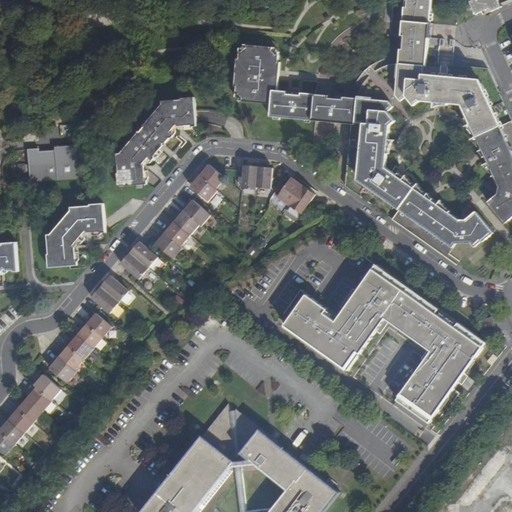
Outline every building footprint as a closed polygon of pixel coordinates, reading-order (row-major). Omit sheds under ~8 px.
[(408,0),(408,8),(405,7),(404,22),(403,33),(403,35),(403,36),(405,36),(404,49),(401,49),(400,64),(397,95),(401,101),(407,96),(415,106),(421,101),(435,102),(449,103),(462,105),(477,137),(501,126),(495,113),(493,114),(490,108),(492,107),(480,80),(451,77),(447,77),(441,76),(437,76),(423,74),(424,66),(426,66),(427,63),(429,37),(430,32),(430,24),(432,0),(408,0)] [(472,0),(472,1),(478,13),(478,14),(490,9),(500,4),(497,0),(472,0)] [(260,103),(272,104),(273,90),(278,90),(279,76),(281,62),(279,62),(279,55),(276,55),(273,51),(273,47),(266,46),(265,49),(255,48),(256,45),(248,45),(248,48),(243,51),(240,51),(240,58),(238,58),(235,86),(237,87),(236,94),(239,94),(243,99),(243,102),(250,102),(250,100),(260,101),(260,103)] [(272,104),(270,116),(313,121),(327,122),(334,123),(352,124),(355,125),(356,123),(364,124),(363,137),(362,141),(362,147),(361,151),(359,180),(382,197),(383,196),(389,200),(388,201),(399,210),(453,248),(457,244),(471,243),(475,247),(482,241),(483,241),(484,240),(485,239),(486,239),(487,238),(488,237),(489,236),(490,236),(491,235),(491,234),(492,233),(493,233),(494,232),(477,212),(466,220),(460,220),(386,168),(388,154),(389,140),(390,125),(396,121),(388,112),(394,107),(389,101),(354,98),(344,97),(343,100),(337,99),(330,98),(330,95),(329,95),(316,94),(301,93),(301,95),(287,94),(288,91),(278,90),(273,90),(272,104)] [(183,120),(184,126),(192,125),(194,127),(198,126),(196,98),(182,99),(163,101),(163,105),(144,126),(145,127),(141,132),(140,132),(121,153),(118,154),(119,173),(118,173),(119,186),(148,184),(148,180),(146,179),(145,171),(140,171),(139,165),(141,163),(143,165),(149,157),(153,160),(156,158),(155,155),(171,138),(173,138),(175,135),(171,132),(177,124),(175,123),(177,121),(183,120)] [(495,176),(511,167),(511,152),(510,153),(505,141),(507,139),(501,126),(477,137),(495,176)] [(30,182),(89,177),(87,148),(77,149),(77,144),(55,146),(55,150),(40,151),(39,148),(28,149),(30,182)] [(244,165),(244,172),(242,189),(257,190),(257,187),(259,163),(251,162),(251,165),(244,165)] [(266,164),(259,163),(257,187),(271,189),(272,177),(273,174),(273,168),(266,167),(266,164)] [(198,174),(217,189),(226,178),(222,175),(210,164),(207,167),(205,170),(203,168),(198,174)] [(511,167),(495,176),(500,187),(498,194),(488,202),(505,223),(511,217),(511,167)] [(192,187),(199,193),(209,201),(218,191),(217,189),(198,174),(194,179),(195,180),(196,181),(191,186),(192,187)] [(278,197),(290,205),(304,185),(292,177),(285,186),(278,197)] [(304,185),(290,205),(302,214),(309,203),(311,201),(316,194),(308,188),(304,185)] [(182,209),(201,225),(202,226),(212,215),(194,200),(189,205),(187,203),(182,209)] [(48,254),(49,267),(78,265),(78,262),(76,260),(75,248),(74,246),(87,231),(89,232),(101,231),(103,233),(107,232),(104,203),(91,205),(91,206),(72,207),(72,211),(51,234),(48,234),(50,254),(48,254)] [(336,212),(339,214),(344,217),(346,214),(341,211),(342,210),(339,208),(336,212)] [(175,222),(191,235),(201,225),(182,209),(178,214),(180,216),(176,220),(175,222)] [(168,225),(164,231),(182,246),(191,235),(175,222),(171,227),(168,225)] [(158,242),(157,243),(174,259),(184,248),(182,246),(164,231),(159,236),(161,238),(158,242)] [(131,252),(150,268),(159,257),(151,250),(141,242),(135,248),(131,252)] [(0,272),(12,271),(15,273),(19,273),(16,247),(12,244),(3,244),(3,246),(0,246),(0,272)] [(253,246),(248,252),(255,258),(260,252),(253,246)] [(140,279),(150,268),(131,252),(128,256),(122,264),(140,279)] [(434,405),(486,333),(375,253),(335,308),(327,301),(330,297),(308,282),(286,312),(350,357),(388,304),(436,338),(403,383),(434,405)] [(106,283),(102,287),(121,302),(130,291),(112,276),(106,283)] [(99,291),(93,298),(97,302),(103,306),(111,314),(121,302),(102,287),(99,291)] [(85,323),(103,339),(111,330),(95,315),(92,319),(90,317),(85,323)] [(94,350),(103,339),(85,323),(80,328),(82,331),(79,335),(78,336),(94,350)] [(66,345),(85,360),(94,350),(78,336),(73,341),(71,339),(66,345)] [(75,372),(85,360),(66,345),(62,350),(64,352),(59,358),(75,372)] [(51,367),(50,368),(68,384),(77,373),(75,372),(59,358),(57,356),(52,361),(54,363),(52,366),(51,367)] [(35,386),(52,401),(61,390),(44,375),(42,377),(39,381),(37,379),(32,384),(35,386)] [(27,399),(43,413),(53,402),(52,401),(35,386),(30,392),(32,394),(27,399)] [(34,423),(43,413),(27,399),(23,404),(21,402),(16,408),(34,423)] [(229,403),(162,486),(158,491),(141,511),(324,511),(339,493),(275,440),(273,443),(267,438),(269,436),(236,408),(236,410),(230,411),(229,403)] [(10,419),(9,421),(24,434),(34,423),(16,408),(13,411),(11,413),(13,415),(11,418),(10,419)] [(0,425),(0,432),(15,445),(24,434),(9,421),(6,424),(4,426),(2,424),(0,425)] [(0,450),(6,456),(15,445),(0,432),(0,450)] [(498,470),(477,501),(493,511),(511,511),(511,489),(509,488),(511,483),(511,473),(509,472),(511,467),(511,449),(506,446),(493,466),(498,470)] [(304,453),(299,458),(309,466),(313,460),(304,453)]
